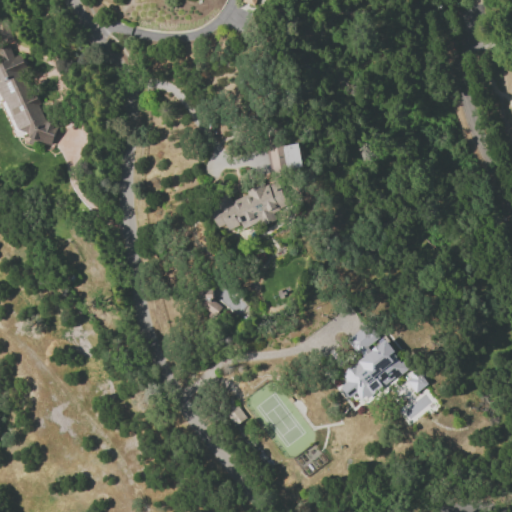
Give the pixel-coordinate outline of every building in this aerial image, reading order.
[(0,90),(15,129),(26,133),(28,138),(51,144),(56,124),(45,121),(38,105),(39,103),(35,91),(29,90),(23,76),(26,67),(21,53),(13,56),(8,44),(3,46),(0,55),(0,90)] [(302,167),(297,141),(265,147),(270,173),(302,167)] [(287,203),(278,180),(209,208),(219,231),(239,222),(241,228),(263,220),(264,224),(274,220),(270,210),(287,203)] [(218,303),(212,303),(211,288),(201,289),(202,318),(219,317),(218,303)] [(407,370),(386,339),(370,350),(367,345),(377,338),(368,323),(346,337),(360,358),(340,372),(347,381),(339,386),(347,398),(356,392),(362,400),(407,370)] [(415,392),(427,384),(417,370),(405,379),(415,392)] [(235,425),(245,417),(230,396),(220,403),(235,425)]
